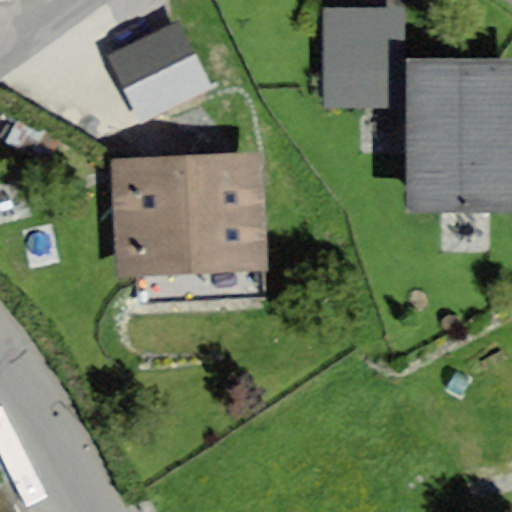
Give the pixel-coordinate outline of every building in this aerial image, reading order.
[(12,0),(0,0),(0,11),(15,8),(12,0)] [(395,10),(328,11),(329,102),(396,102),(395,10)] [(203,80),(179,27),(112,57),(135,110),(203,80)] [(511,63),(412,65),(413,126),(413,204),(511,202),(511,63)] [(183,163),(116,166),(121,271),(267,265),(263,160),(183,163)]
